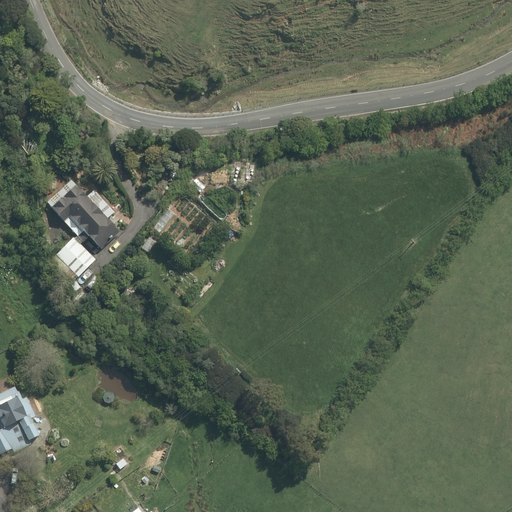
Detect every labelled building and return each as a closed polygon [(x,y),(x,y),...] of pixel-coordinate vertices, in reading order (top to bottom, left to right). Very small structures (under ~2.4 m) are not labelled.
[(205,187),(196,179),(191,185),(200,193),(205,187)] [(87,197),(72,181),(48,203),(78,237),(75,239),(80,245),(89,237),(101,250),(119,233),(107,220),(115,213),(94,191),(87,197)] [(80,245),(75,239),(74,238),(56,255),(77,278),(95,260),(80,245)] [(0,455),(12,450),(14,453),(31,445),(30,441),(40,436),(31,419),(36,417),(27,399),(23,400),(19,393),(15,387),(0,394),(0,455)] [(128,465),(123,459),(116,465),(120,470),(128,465)]
